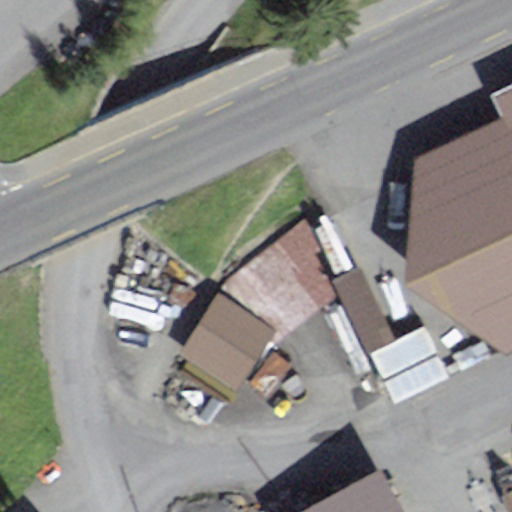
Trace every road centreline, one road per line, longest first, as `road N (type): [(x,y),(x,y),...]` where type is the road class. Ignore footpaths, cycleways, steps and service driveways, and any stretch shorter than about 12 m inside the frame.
road 1 (tertiary): [(0,232),(508,0)]
road 2 (residential): [(119,511),(79,390),(74,298),(109,168),(173,48),(210,0)]
road 3 (unknown): [(97,451),(277,444),(414,426),(511,395)]
